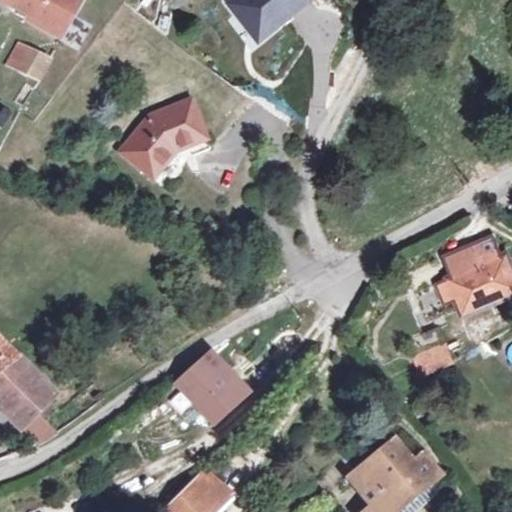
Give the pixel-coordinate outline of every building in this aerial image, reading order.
[(0,0),(0,1),(54,34),(74,0),(0,0)] [(312,0),(235,0),(231,4),(264,43),(314,2),(312,0)] [(0,61),(31,79),(43,59),(12,40),(0,59),(0,61)] [(147,118),(118,153),(150,179),(168,156),(164,153),(168,148),(172,151),(186,146),(190,156),(207,149),(203,139),(188,101),(147,118)] [(3,107),(0,112),(0,126),(7,131),(16,115),(3,107)] [(482,297),(486,306),(511,294),(511,277),(503,256),(499,258),(491,240),(457,254),(465,272),(450,279),(438,284),(447,304),(451,311),(482,297)] [(465,272),(457,254),(443,260),(450,279),(465,272)] [(447,304),(438,284),(426,290),(434,309),(447,304)] [(482,297),(451,311),(454,319),(486,306),(482,297)] [(438,348),(431,332),(401,346),(409,362),(438,348)] [(0,336),(0,412),(19,431),(22,428),(33,440),(49,429),(35,415),(56,396),(0,336)] [(241,397),(207,355),(183,373),(194,387),(185,396),(193,406),(203,417),(210,425),(241,397)] [(172,381),(185,396),(194,387),(183,373),(172,381)] [(203,417),(193,406),(178,420),(188,432),(203,417)] [(400,511),(434,476),(417,455),(408,462),(388,440),(350,477),(378,510),(376,511),(400,511)] [(106,504),(143,487),(135,469),(97,485),(106,504)] [(207,472),(167,511),(214,511),(232,496),(207,472)]
